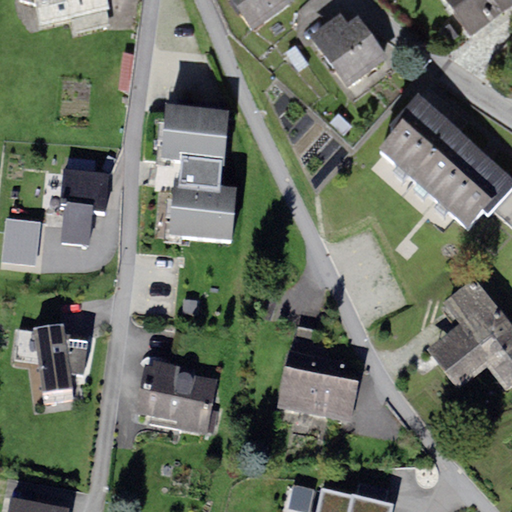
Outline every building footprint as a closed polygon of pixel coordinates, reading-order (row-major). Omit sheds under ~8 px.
[(105,0),(35,0),(42,26),(108,11),(105,0)] [(230,0),(252,30),(293,0),(230,0)] [(511,8),(511,0),(445,0),(477,38),(511,8)] [(339,13),(309,35),(348,88),(389,59),(358,17),(347,25),(339,13)] [(425,190),(469,140),(417,96),(390,127),(396,132),(379,151),(425,190)] [(236,188),(221,186),(229,110),(166,104),(160,160),(181,162),(179,182),(174,182),(169,235),(231,241),(236,188)] [(511,178),(469,140),(425,190),(469,229),(485,210),(489,214),(511,188),(511,178)] [(109,173),(64,169),(60,206),(65,207),(61,243),(90,246),(93,212),(105,214),(105,211),(109,173)] [(511,321),(482,284),(451,309),(466,327),(436,351),(466,389),(493,368),(511,391),(511,321)] [(65,324),(34,328),(35,331),(39,365),(43,394),(74,390),(72,375),(84,376),(89,337),(67,334),(65,324)] [(39,365),(35,331),(19,330),(15,362),(39,365)] [(290,352),(278,408),(326,419),(327,414),(353,419),(364,368),(290,352)] [(154,367),(196,376),(197,370),(155,361),(154,367)] [(176,431),(205,437),(218,380),(196,376),(154,367),(145,365),(134,412),(178,422),(176,431)] [(391,511),(393,505),(322,490),(317,511),(391,511)] [(69,511),(70,509),(10,498),(7,511),(69,511)]
